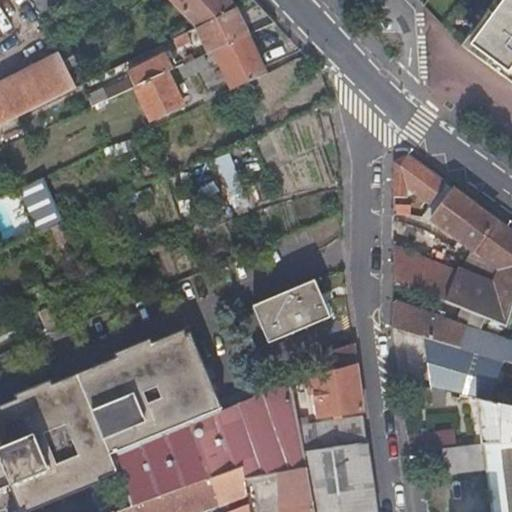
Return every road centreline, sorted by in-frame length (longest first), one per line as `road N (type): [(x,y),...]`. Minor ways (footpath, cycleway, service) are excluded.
road 1 (residential): [(393,511),(364,283),(368,146),(385,96)]
road 2 (unknown): [(370,327),(268,357),(257,349),(235,294)]
road 3 (residential): [(511,195),(385,96)]
road 4 (residential): [(385,96),(293,0)]
